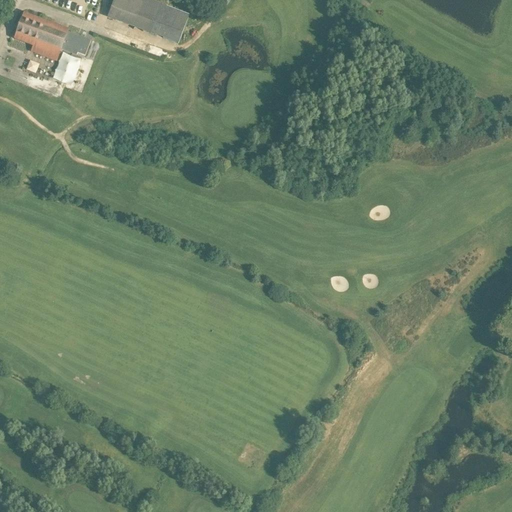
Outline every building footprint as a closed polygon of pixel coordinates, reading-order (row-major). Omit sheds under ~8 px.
[(114,0),(107,18),(132,27),(151,34),(162,6),(146,0),(114,0)] [(151,34),(178,44),(188,15),(162,6),(151,34)] [(60,51),(76,57),(82,39),(66,33),(67,32),(23,16),(14,40),(36,48),(34,54),(55,62),(60,51)] [(37,74),(40,64),(31,61),(27,71),(37,74)] [(39,76),(50,77),(51,67),(41,65),(39,76)]
